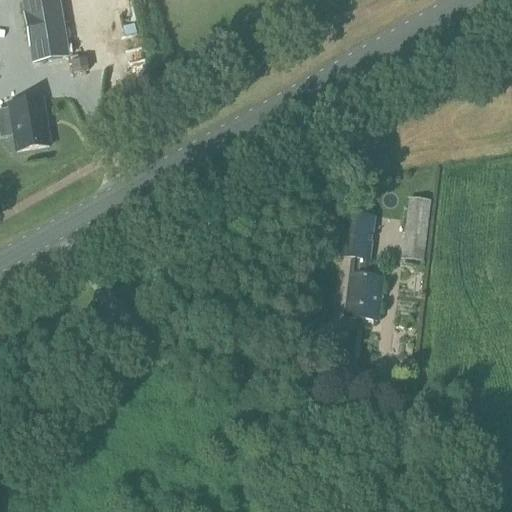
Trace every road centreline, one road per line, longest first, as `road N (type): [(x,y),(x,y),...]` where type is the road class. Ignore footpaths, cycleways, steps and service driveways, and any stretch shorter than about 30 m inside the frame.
road 1 (secondary): [(0,262),(465,0)]
road 2 (unknown): [(379,390),(243,381),(201,368),(114,320)]
road 3 (unknown): [(379,390),(387,229)]
road 4 (unknown): [(459,511),(433,428),(379,390)]
